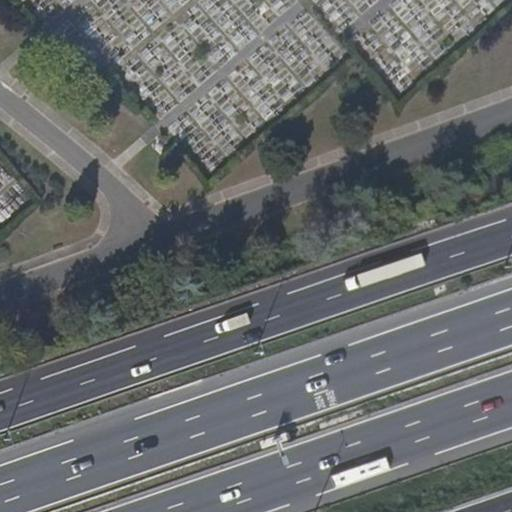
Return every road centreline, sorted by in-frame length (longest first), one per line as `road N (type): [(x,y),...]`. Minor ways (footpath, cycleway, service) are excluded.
road 1 (motorway): [(511,315),(0,491)]
road 2 (motorway): [(511,236),(0,411)]
road 3 (motorway): [(188,511),(511,400)]
